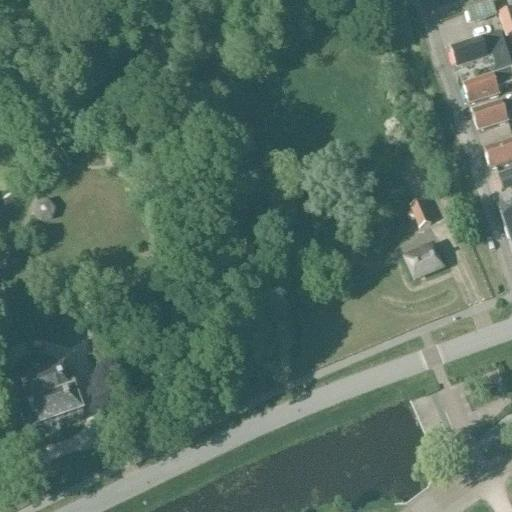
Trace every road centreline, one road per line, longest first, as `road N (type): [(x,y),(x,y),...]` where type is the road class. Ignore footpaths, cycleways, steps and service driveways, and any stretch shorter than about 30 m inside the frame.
road 1 (residential): [(511,285),(419,0)]
road 2 (residential): [(76,511),(300,405)]
road 3 (unclassified): [(300,405),(511,330)]
